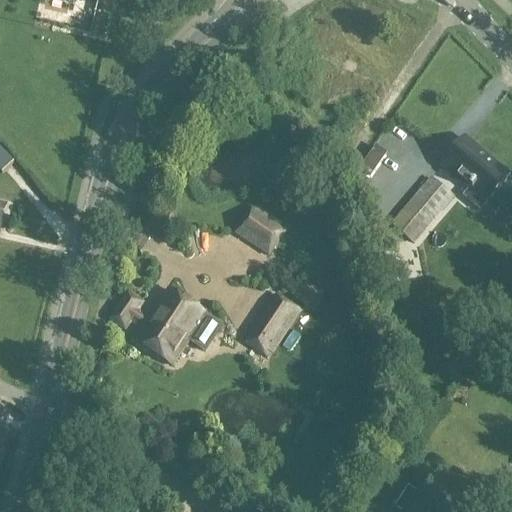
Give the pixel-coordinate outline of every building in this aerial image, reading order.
[(398,125),(439,158),(480,109),(438,76),(398,125)] [(465,140),(442,168),(470,191),(471,190),(473,192),(477,187),(491,199),(509,177),(465,140)] [(14,164),(0,149),(0,172),(3,176),(14,164)] [(414,247),(455,199),(431,179),(391,227),(414,247)] [(286,232),(253,210),(236,236),(269,258),(286,232)] [(297,249),(303,228),(292,225),(286,246),(297,249)] [(204,353),(221,327),(206,317),(168,291),(150,319),(138,311),(129,324),(141,332),(134,342),(172,368),(189,343),(204,353)] [(109,322),(124,331),(129,324),(138,311),(141,306),(127,296),(109,322)] [(268,360),(299,313),(276,298),(245,344),(268,360)] [(436,511),(458,511),(443,502),(436,511)]
